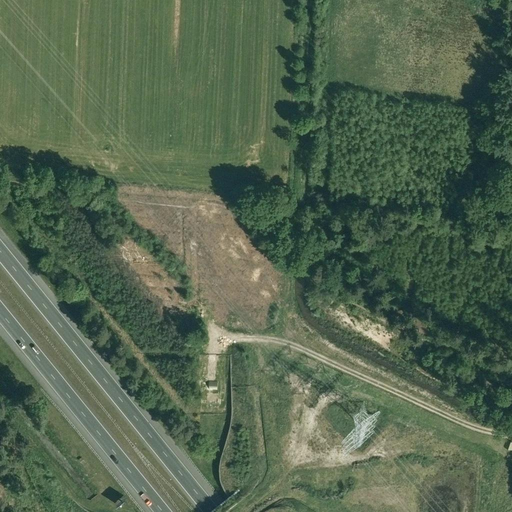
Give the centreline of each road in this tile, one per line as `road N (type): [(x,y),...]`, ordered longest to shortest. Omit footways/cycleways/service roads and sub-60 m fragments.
road 1 (motorway): [(212,511),(0,252)]
road 2 (track): [(511,437),(454,419),(288,342),(212,338)]
road 3 (motorway): [(0,313),(161,511)]
